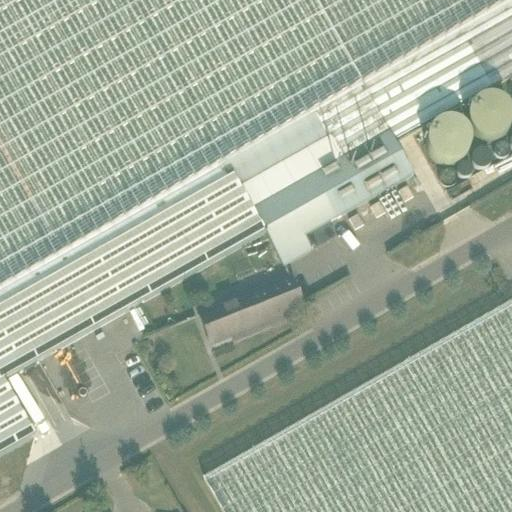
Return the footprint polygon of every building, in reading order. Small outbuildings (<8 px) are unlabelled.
[(511,0),(0,0),(0,294),(51,265),(487,20),(511,5),(511,0)] [(51,265),(0,294),(0,458),(34,439),(3,384),(18,376),(66,348),(146,303),(264,236),(282,268),(310,253),(303,239),(411,178),(393,145),(508,80),(511,86),(511,5),(487,20),(51,265)] [(406,189),(398,193),(403,203),(411,199),(406,189)] [(377,204),(369,209),(375,219),(383,215),(377,204)] [(356,217),(348,221),(354,231),(362,227),(356,217)] [(290,281),(198,317),(210,347),(235,338),(237,342),(304,315),(290,281)] [(511,511),(511,306),(204,482),(221,511),(511,511)]
